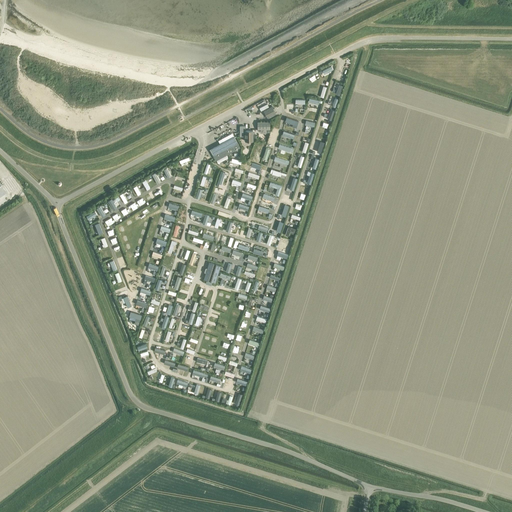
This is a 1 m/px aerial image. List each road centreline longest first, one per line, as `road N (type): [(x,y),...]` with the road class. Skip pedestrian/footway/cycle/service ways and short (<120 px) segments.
road 1 (unclassified): [(55,205),(368,40),(511,39)]
road 2 (unclassified): [(367,486),(135,402),(55,205)]
road 3 (unknown): [(187,221),(273,250),(230,389),(188,379)]
road 4 (unknown): [(168,196),(166,181),(102,221),(132,299),(159,224)]
road 5 (unknown): [(250,218),(283,113),(303,126),(281,199)]
road 6 (unknown): [(336,56),(283,233)]
